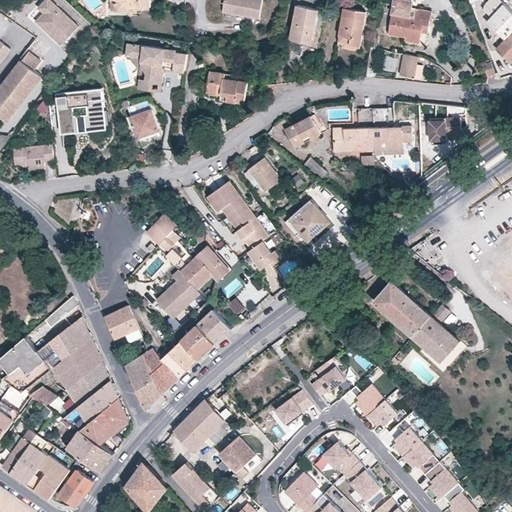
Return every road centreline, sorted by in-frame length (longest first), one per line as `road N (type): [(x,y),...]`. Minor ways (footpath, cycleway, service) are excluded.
road 1 (residential): [(18,202),(57,189),(173,176),(293,97),(318,89),(452,95),(511,86)]
road 2 (primary): [(511,148),(207,372),(148,432)]
road 3 (residential): [(435,511),(340,411),(313,422),(271,469),(265,485),(276,511)]
road 4 (residential): [(148,432),(73,269),(53,235),(18,202)]
road 5 (unknown): [(173,176),(201,0)]
